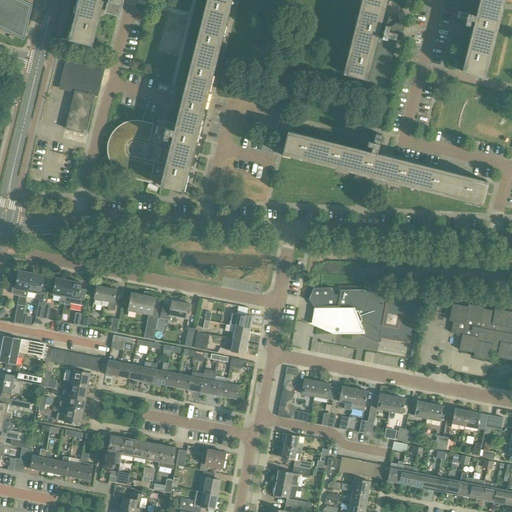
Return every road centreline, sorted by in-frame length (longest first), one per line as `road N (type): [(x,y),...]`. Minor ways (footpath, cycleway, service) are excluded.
road 1 (residential): [(493,239),(509,164),(404,137),(438,0)]
road 2 (residential): [(277,303),(26,254)]
road 3 (residential): [(511,401),(270,353)]
road 4 (residential): [(79,218),(130,0)]
road 5 (residential): [(493,239),(291,226)]
road 6 (residential): [(207,222),(232,106),(279,117)]
road 7 (tertiary): [(2,221),(37,66)]
road 8 (residential): [(259,418),(385,454)]
road 9 (residential): [(207,222),(79,218)]
